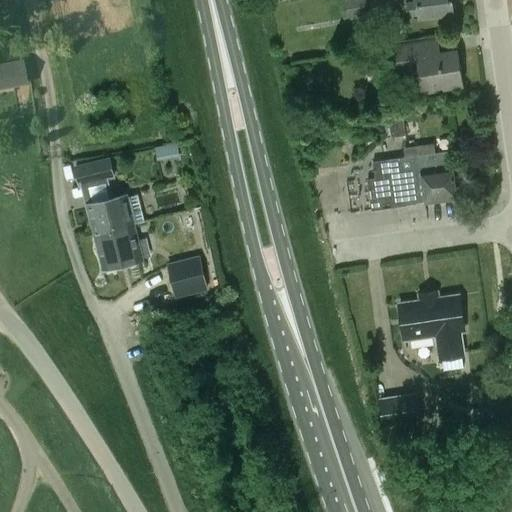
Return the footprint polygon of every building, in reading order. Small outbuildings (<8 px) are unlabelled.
[(0,0),(0,15),(1,15),(0,9),(18,6),(16,0),(0,0)] [(365,0),(340,0),(344,19),(369,13),(365,0)] [(420,18),(453,13),(451,0),(417,0),(418,1),(405,3),(407,17),(420,16),(420,18)] [(439,54),(437,41),(396,47),(401,74),(421,71),(424,92),(433,90),(432,87),(445,85),(446,88),(461,85),(455,51),(439,54)] [(0,65),(0,90),(27,86),(22,61),(0,65)] [(380,140),(391,138),(388,109),(376,111),(380,140)] [(177,142),(155,148),(158,159),(181,153),(177,142)] [(420,156),(418,147),(405,149),(406,157),(373,162),(375,178),(368,179),(372,210),(417,204),(416,202),(425,201),(426,203),(457,199),(453,167),(451,167),(450,152),(420,156)] [(109,158),(76,167),(81,186),(113,178),(109,158)] [(348,187),(350,207),(370,205),(368,185),(348,187)] [(96,238),(135,228),(134,224),(144,221),(138,195),(127,197),(127,196),(88,206),(96,238)] [(143,261),(135,228),(96,238),(104,270),(143,261)] [(207,288),(202,264),(200,256),(168,264),(170,272),(176,296),(207,288)] [(405,339),(435,335),(439,359),(464,355),(461,331),(465,331),(459,295),(400,304),(405,339)] [(419,392),(381,398),(386,429),(423,423),(419,392)]
